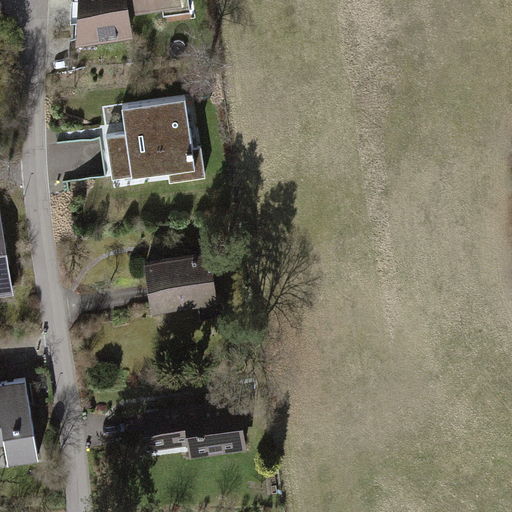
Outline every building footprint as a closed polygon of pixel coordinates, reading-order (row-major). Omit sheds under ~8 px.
[(129,32),(125,5),(124,0),(81,0),(79,41),(129,32)] [(124,0),(125,5),(158,0),(161,0),(163,12),(190,8),(188,0),(124,0)] [(125,125),(104,128),(111,174),(168,165),(170,178),(205,173),(201,141),(192,142),(184,88),(121,98),(125,125)] [(0,285),(10,284),(0,231),(0,285)] [(145,254),(152,302),(215,293),(208,245),(145,254)] [(37,453),(23,378),(0,382),(0,434),(5,433),(10,458),(37,453)] [(194,456),(247,449),(239,394),(143,407),(148,445),(191,439),(194,456)]
